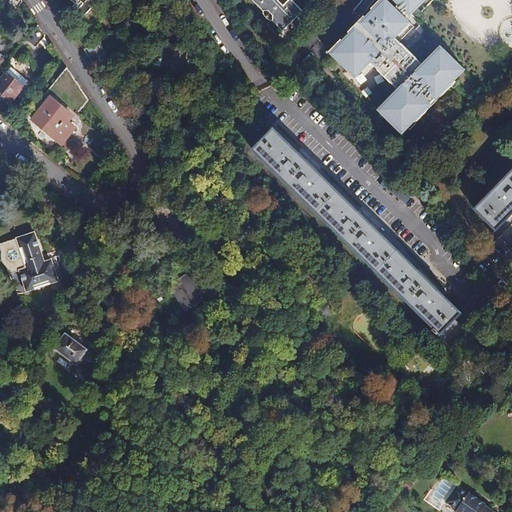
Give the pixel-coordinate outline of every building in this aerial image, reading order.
[(14,11),(21,1),(20,0),(9,0),(5,5),(14,11)] [(65,0),(66,1),(66,0),(71,0),(75,4),(73,7),(84,18),(97,4),(92,0),(65,0)] [(252,0),(263,11),(264,12),(268,11),(274,16),(273,22),(284,32),(305,12),(293,0),(290,0),(285,6),(281,1),(281,0),(252,0)] [(380,0),(329,52),(355,79),(370,63),(398,90),(396,92),(399,95),(381,113),(400,132),(407,125),(406,124),(411,119),(415,123),(456,82),(452,79),(462,69),(444,50),(433,61),(430,59),(423,65),(409,51),(400,42),(414,27),(405,18),(410,13),(422,0),(380,0)] [(274,16),(268,11),(264,12),(264,14),(266,16),(268,19),(270,20),(273,22),(274,16)] [(33,49),(44,35),(37,24),(24,41),(33,49)] [(97,68),(110,53),(99,43),(88,55),(97,68)] [(88,101),(67,69),(48,92),(77,115),(88,101)] [(378,74),(366,83),(371,89),(383,80),(378,74)] [(5,75),(0,81),(0,93),(11,102),(22,88),(5,75)] [(70,115),(51,99),(33,121),(66,148),(70,144),(65,139),(74,127),(65,120),(70,115)] [(460,312),(274,129),(253,149),(434,327),(432,330),(455,353),(472,336),(454,318),(460,312)] [(496,228),(511,211),(511,170),(476,208),(496,228)] [(15,261),(22,282),(55,270),(48,249),(41,252),(30,223),(4,232),(0,233),(0,255),(2,258),(5,265),(15,261)] [(174,280),(175,282),(187,274),(199,293),(204,290),(191,270),(174,280)] [(187,274),(175,282),(170,284),(186,309),(202,299),(187,274)] [(66,334),(54,348),(76,367),(88,352),(66,334)] [(494,511),(485,506),(486,505),(469,492),(468,493),(445,478),(428,502),(440,511),(446,502),(457,509),(456,511),(458,511),(494,511)]
